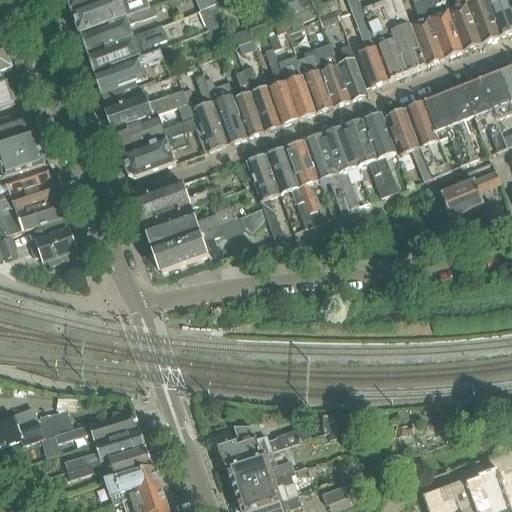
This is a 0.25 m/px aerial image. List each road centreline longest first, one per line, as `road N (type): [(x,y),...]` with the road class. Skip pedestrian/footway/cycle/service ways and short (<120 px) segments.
road 1 (residential): [(101,205),(347,119),(511,49)]
road 2 (residential): [(140,311),(209,291),(413,272),(511,249)]
road 3 (residential): [(101,205),(28,0)]
